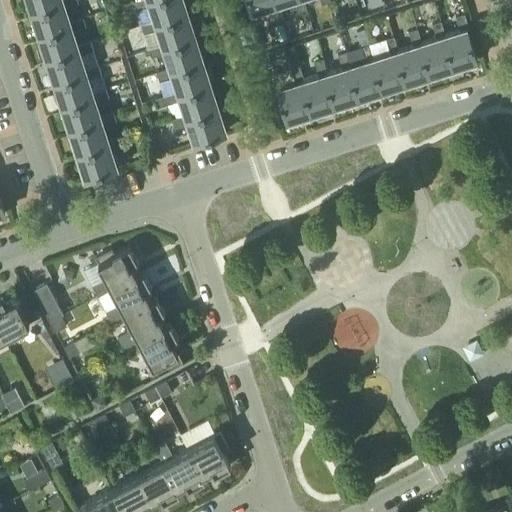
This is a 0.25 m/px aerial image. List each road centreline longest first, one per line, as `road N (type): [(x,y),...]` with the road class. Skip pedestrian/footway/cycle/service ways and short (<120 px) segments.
road 1 (residential): [(183,193),(511,87)]
road 2 (residential): [(274,486),(183,193)]
road 3 (residential): [(64,230),(0,38)]
road 4 (residential): [(353,511),(511,429)]
road 5 (residential): [(64,230),(183,193)]
